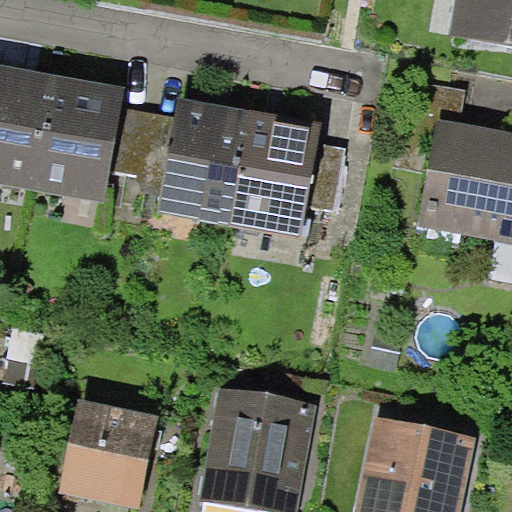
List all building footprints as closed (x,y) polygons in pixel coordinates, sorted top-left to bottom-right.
[(511,0),(449,0),(441,46),(511,60),(511,0)] [(123,86),(0,64),(0,180),(103,199),(108,168),(119,106),(123,86)] [(321,121),(177,97),(174,115),(163,178),(157,211),(301,236),(306,207),(318,142),(321,121)] [(163,178),(174,115),(119,106),(108,168),(163,178)] [(511,131),(438,118),(417,225),(511,243),(511,131)] [(345,147),(318,142),(306,207),(333,211),(345,147)] [(293,511),(311,411),(224,396),(205,504),(204,511),(293,511)] [(150,429),(75,414),(59,492),(134,507),(150,429)] [(455,511),(470,441),(384,423),(365,511),(455,511)]
